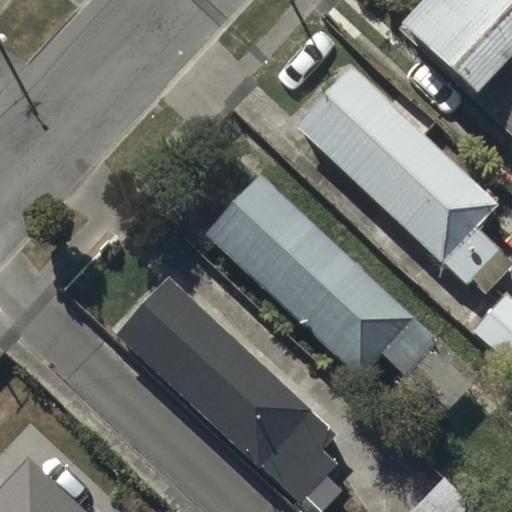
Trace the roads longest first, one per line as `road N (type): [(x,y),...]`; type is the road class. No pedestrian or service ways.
road 1 (residential): [(244,511),(0,289)]
road 2 (residential): [(177,0),(0,190)]
